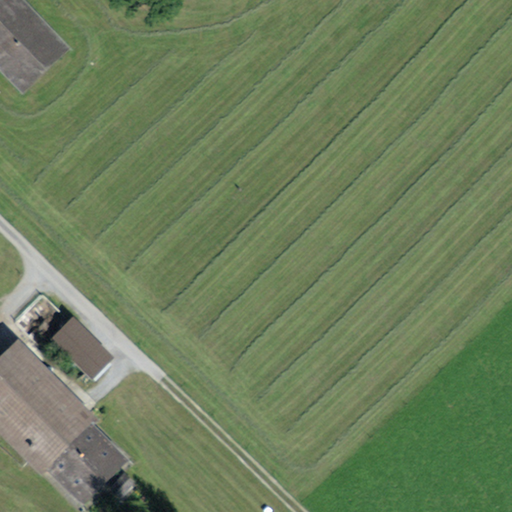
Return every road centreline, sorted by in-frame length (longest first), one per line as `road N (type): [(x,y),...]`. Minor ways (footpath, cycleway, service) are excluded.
road 1 (track): [(0,223),(161,377)]
road 2 (track): [(302,511),(161,377)]
